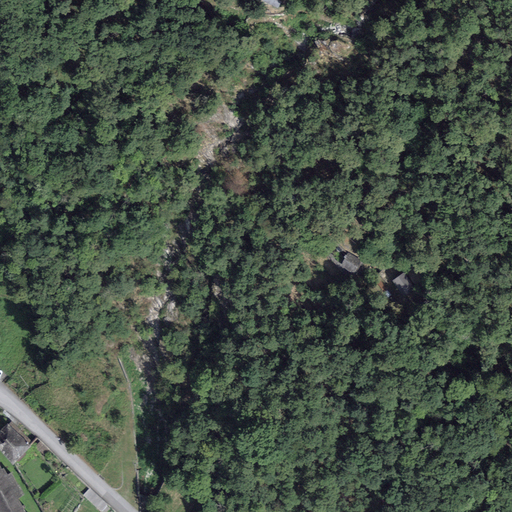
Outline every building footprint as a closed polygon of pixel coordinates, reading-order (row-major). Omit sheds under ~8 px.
[(281,0),(262,0),(277,8),(281,0)] [(361,261),(348,253),(339,266),(353,274),(361,261)] [(413,288),(404,273),(392,281),(402,295),(413,288)] [(30,441),(11,421),(8,424),(7,423),(0,430),(0,451),(13,464),(30,447),(27,444),(30,441)] [(0,465),(0,511),(25,511),(17,496),(23,493),(10,472),(5,475),(0,465)] [(102,511),(109,506),(91,488),(84,495),(102,511)]
